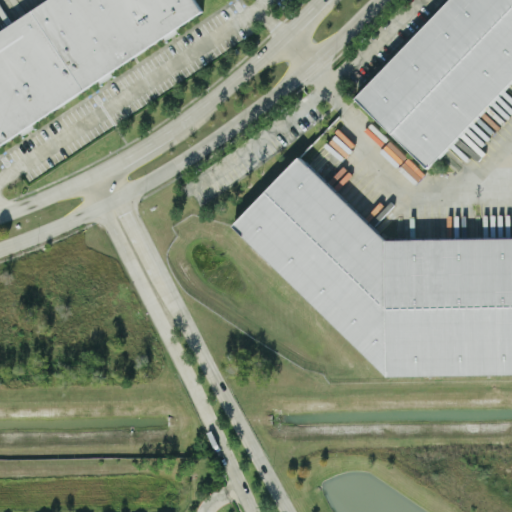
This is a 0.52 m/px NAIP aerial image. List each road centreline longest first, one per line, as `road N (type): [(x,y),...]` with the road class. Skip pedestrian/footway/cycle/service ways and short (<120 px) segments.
road 1 (tertiary): [(285,511),(123,196)]
road 2 (tertiary): [(100,208),(252,511)]
road 3 (secondary): [(123,196),(211,142),(379,0)]
road 4 (secondary): [(284,36),(171,129)]
